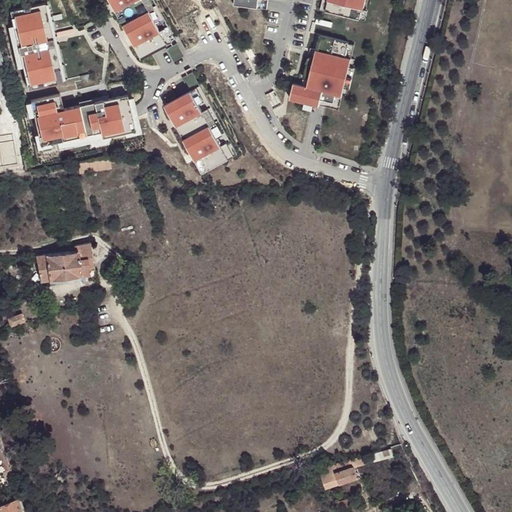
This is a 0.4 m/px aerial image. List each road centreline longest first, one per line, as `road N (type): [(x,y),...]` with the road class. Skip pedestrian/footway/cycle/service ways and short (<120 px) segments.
road 1 (track): [(385,188),(369,213),(347,405),(336,437),(307,457),(190,486),(163,447),(110,286),(59,289)]
road 2 (residential): [(385,188),(379,322),(386,369),(459,511)]
road 3 (residential): [(203,12),(278,147),(385,188)]
road 4 (residential): [(429,0),(385,188)]
